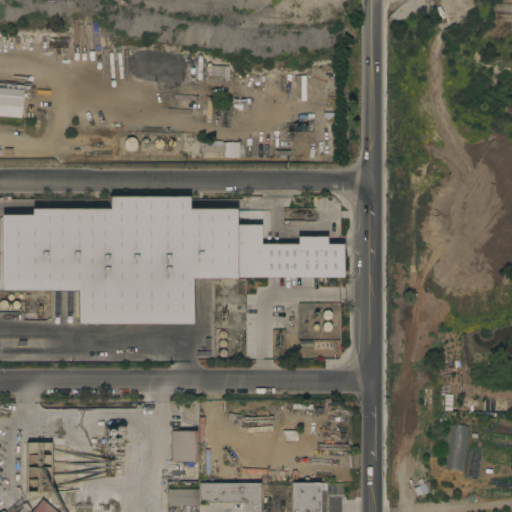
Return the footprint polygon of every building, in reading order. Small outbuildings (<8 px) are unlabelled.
[(200,56),(205,57),(202,80),(204,80),(203,84),(197,83),(200,56)] [(206,65),(211,65),(211,66),(229,67),(228,81),(224,81),(224,76),(211,76),(211,77),(206,77),(206,65)] [(0,116),(0,88),(24,90),(22,118),(0,116)] [(137,148),(135,150),(133,151),(131,151),(130,151),(128,150),(126,149),(125,148),(125,146),(125,143),(125,141),(126,140),(128,139),(130,138),(132,138),(135,139),(136,140),(137,141),(138,144),(138,146),(137,148)] [(142,148),(143,149),(145,149),(147,149),(149,148),(150,146),(150,144),(149,143),(148,141),(147,140),(145,140),(143,140),(142,142),(141,143),(140,145),(141,147),(142,148)] [(156,148),(157,149),(159,149),(161,149),(162,148),(163,146),(164,144),(163,143),(162,141),(161,140),(159,140),(157,140),(156,141),(155,143),(154,145),(155,146),(156,148)] [(240,159),(201,158),(201,143),(220,143),(220,146),(222,146),(222,143),(240,143),(240,159)] [(240,145),(251,145),(251,157),(240,157),(240,145)] [(272,151),(292,152),(292,157),(286,157),(286,159),(281,159),(281,157),(272,156),(272,151)] [(2,215),(1,291),(75,291),(75,325),(190,326),(190,278),(235,277),(235,224),(235,210),(187,209),(187,196),(110,196),(110,208),(30,208),(30,215),(2,215)] [(235,224),(235,277),(342,276),(342,246),(325,246),(325,236),(296,235),(296,245),(260,245),(260,225),(235,224)] [(467,427),(449,425),(445,470),(463,471),(467,427)] [(102,429),(107,429),(107,431),(108,430),(111,430),(113,432),(114,435),(111,437),(111,438),(112,438),(120,438),(121,444),(112,444),(112,446),(113,448),(113,451),(111,453),(108,453),(106,451),(103,453),(102,429)] [(171,431),(195,431),(195,462),(171,462),(171,431)] [(50,443),(26,443),(25,492),(50,493),(50,443)] [(200,484),(261,484),(261,511),(244,511),(244,503),(207,504),(207,502),(200,502),(200,484)] [(292,511),(292,484),(319,484),(319,511),(292,511)] [(198,489),(199,505),(169,506),(169,490),(198,489)] [(56,511),(31,511),(42,500),(56,511)]
